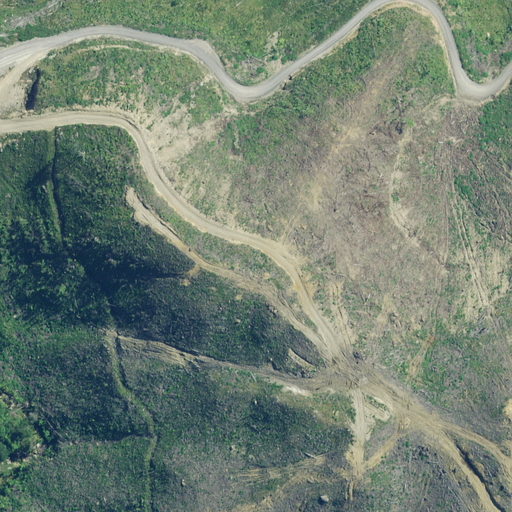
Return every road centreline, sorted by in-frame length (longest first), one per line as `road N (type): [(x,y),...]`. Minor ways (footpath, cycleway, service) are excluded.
road 1 (track): [(511,453),(486,430),(424,407),(383,376),(324,313),(293,252),(269,235),(198,212),(130,111),(39,104),(0,117)]
road 2 (track): [(28,43),(105,28),(212,40),(260,88),(280,90),(380,0)]
road 3 (track): [(442,0),(468,80),(489,87),(511,72)]
